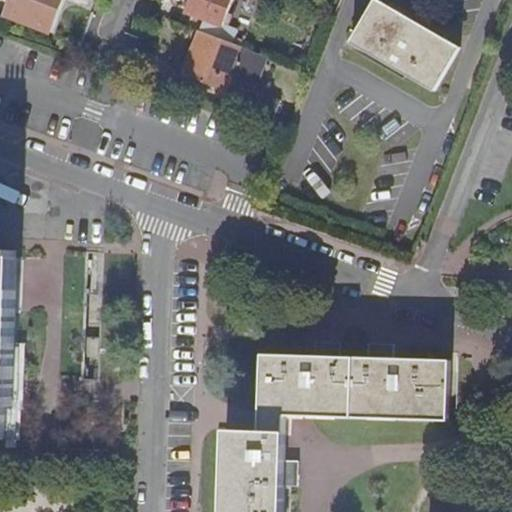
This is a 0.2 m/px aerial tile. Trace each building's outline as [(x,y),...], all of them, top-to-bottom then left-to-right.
[(57,0),(8,0),(2,16),(45,32),(57,0)] [(201,15),(223,23),(231,0),(187,0),(186,3),(184,8),(201,15)] [(459,44),(379,0),(378,0),(355,43),(435,87),(459,44)] [(201,15),(196,28),(230,41),(235,28),(223,23),(201,15)] [(244,46),(200,29),(183,76),(251,101),(247,115),(273,123),(281,102),(256,92),(271,57),(244,46)] [(0,432),(4,432),(4,402),(9,402),(10,363),(12,282),(12,246),(0,245),(0,432)] [(303,355),(260,353),(257,431),(222,430),(219,511),(280,511),(283,450),(284,416),(444,420),(445,359),(408,358),(303,355)]
